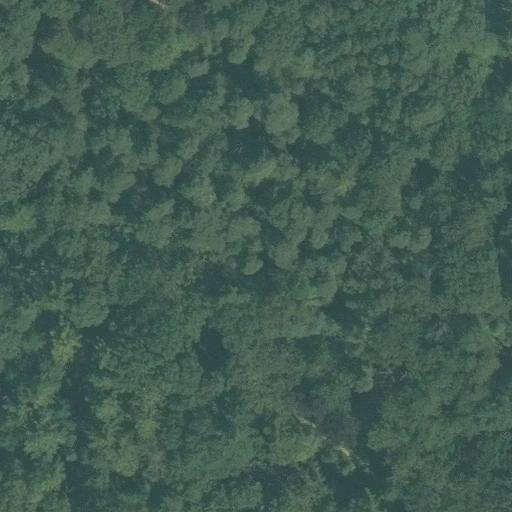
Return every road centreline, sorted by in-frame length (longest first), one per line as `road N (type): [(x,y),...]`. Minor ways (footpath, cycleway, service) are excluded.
road 1 (track): [(0,100),(226,339)]
road 2 (track): [(432,161),(226,339)]
road 3 (track): [(263,498),(0,438)]
road 4 (track): [(432,161),(311,87),(231,0)]
road 5 (track): [(226,339),(324,446)]
road 6 (track): [(324,446),(380,500),(424,511)]
